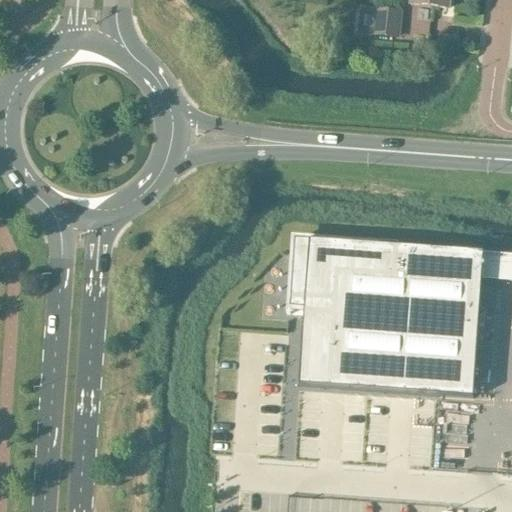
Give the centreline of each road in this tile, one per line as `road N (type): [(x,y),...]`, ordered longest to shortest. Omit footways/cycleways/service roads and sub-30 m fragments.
road 1 (secondary): [(54,208),(60,270),(42,511)]
road 2 (secondary): [(78,511),(105,212)]
road 3 (tertiary): [(294,145),(483,159)]
road 4 (tertiary): [(165,163),(294,145)]
road 5 (tertiary): [(294,145),(169,111)]
